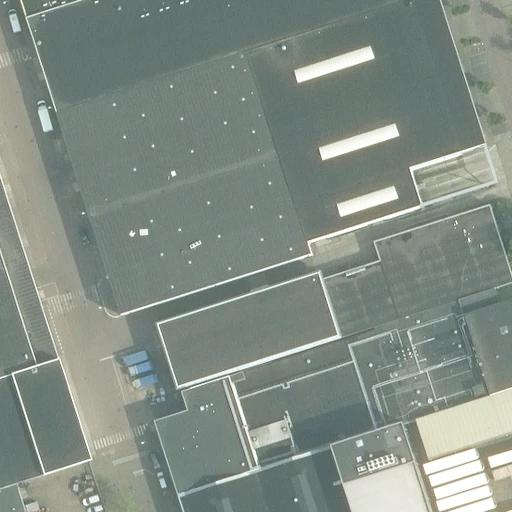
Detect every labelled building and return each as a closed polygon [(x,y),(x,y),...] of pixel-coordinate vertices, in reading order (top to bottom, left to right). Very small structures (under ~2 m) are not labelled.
[(21,0),(58,115),(249,55),(423,0),(21,0)] [(440,0),(423,0),(249,55),(309,246),(425,209),(424,206),(423,207),(412,173),(466,155),(488,149),(440,0)] [(249,55),(58,115),(122,318),(313,257),(309,246),(249,55)] [(157,325),(178,392),(497,291),(511,286),(511,274),(491,207),(375,244),(380,261),(319,280),(311,282),(310,277),(157,325)] [(0,491),(16,486),(89,463),(36,298),(14,305),(0,260),(0,491)] [(370,436),(406,425),(511,391),(511,302),(501,306),(497,291),(178,392),(185,414),(156,423),(180,497),(184,511),(353,511),(334,448),(370,436)] [(433,511),(406,425),(370,436),(334,448),(353,511),(433,511)] [(23,511),(16,486),(0,491),(0,511),(23,511)]
